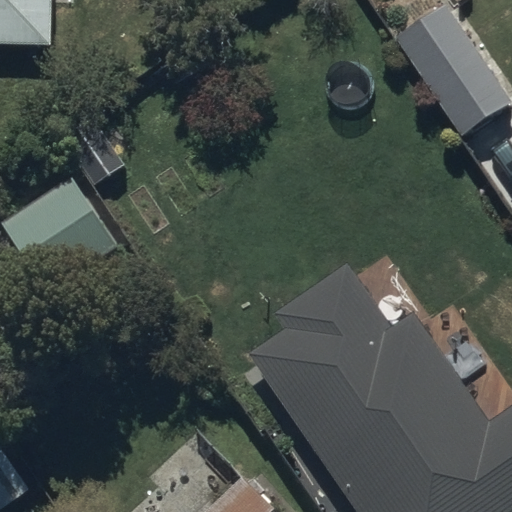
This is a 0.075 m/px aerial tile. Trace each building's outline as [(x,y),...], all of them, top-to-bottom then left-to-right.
[(0,0),(0,48),(55,50),(56,0),(0,0)] [(511,104),(448,6),(398,38),(466,143),(511,114),(511,104)] [(128,254),(77,179),(9,225),(60,300),(128,254)] [(472,183),(404,229),(456,305),(511,266),(511,214),(499,223),(472,183)] [(346,264),(274,314),(284,329),(247,356),(356,511),(511,511),(511,404),(489,420),(414,315),(393,330),(346,264)] [(269,511),(244,485),(216,511),(269,511)]
